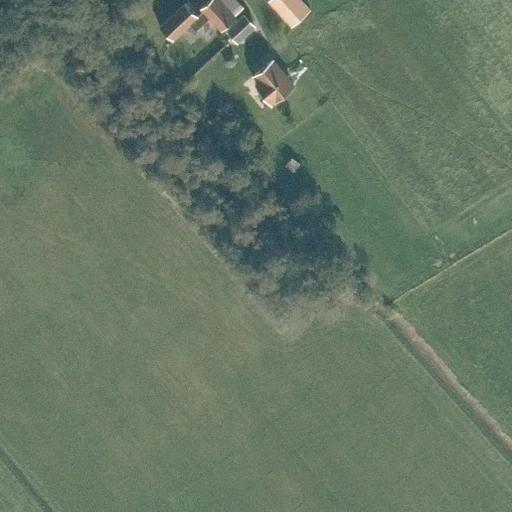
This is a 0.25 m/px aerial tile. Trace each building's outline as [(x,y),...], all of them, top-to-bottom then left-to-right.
[(195,29),(209,16),(221,29),(236,15),(222,0),(206,0),(200,6),(202,8),(197,13),(184,1),(160,24),(173,38),(189,23),(195,29)] [(303,0),(271,0),(292,23),(310,7),(303,0)] [(256,25),(250,19),(244,12),(225,29),(237,42),(256,25)] [(223,56),(222,58),(223,61),(224,63),(226,64),(228,65),(231,65),(233,64),(235,62),(236,60),(236,57),(235,55),(233,53),(231,51),(229,51),(226,52),(224,53),(223,56)] [(273,57),(252,74),(271,96),(292,79),(273,57)]
